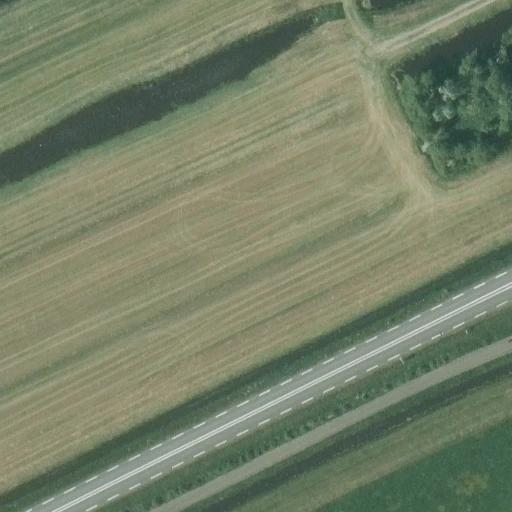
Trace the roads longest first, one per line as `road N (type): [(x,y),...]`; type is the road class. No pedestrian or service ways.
road 1 (secondary): [(59,511),(511,284)]
road 2 (unclassified): [(162,511),(511,343)]
